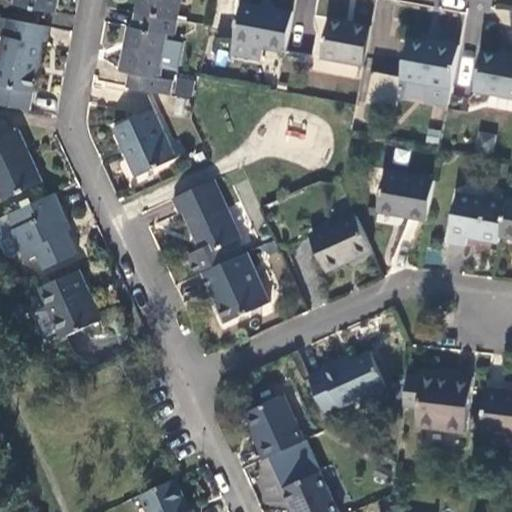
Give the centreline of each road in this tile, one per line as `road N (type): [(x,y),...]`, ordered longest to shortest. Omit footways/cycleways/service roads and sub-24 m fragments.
road 1 (residential): [(193,377),(72,118),(94,0)]
road 2 (residential): [(193,377),(408,286)]
road 3 (residential): [(250,511),(193,377)]
